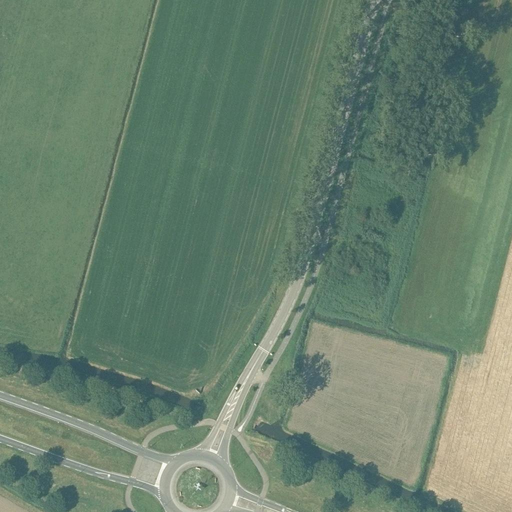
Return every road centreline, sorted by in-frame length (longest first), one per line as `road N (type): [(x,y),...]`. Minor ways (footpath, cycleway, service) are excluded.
road 1 (tertiary): [(232,406),(304,261),(379,0)]
road 2 (primary): [(178,460),(0,397)]
road 3 (primary): [(0,438),(165,496)]
